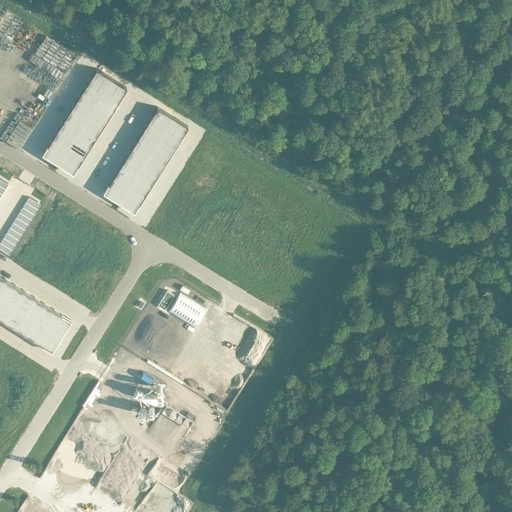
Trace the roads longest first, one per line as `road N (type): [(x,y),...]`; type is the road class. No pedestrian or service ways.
road 1 (unclassified): [(151,242),(0,482)]
road 2 (unclassified): [(151,242),(0,146)]
road 3 (unclassified): [(273,319),(151,242)]
